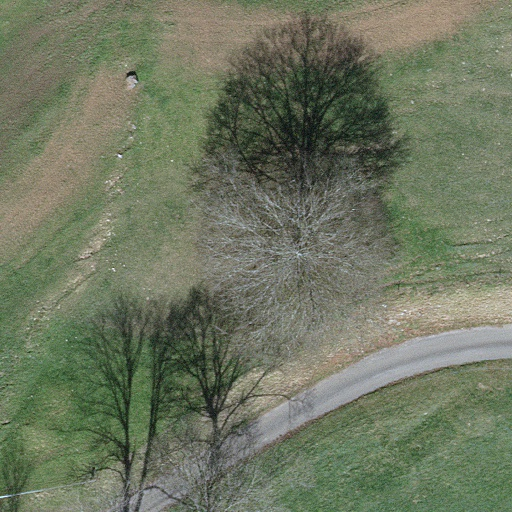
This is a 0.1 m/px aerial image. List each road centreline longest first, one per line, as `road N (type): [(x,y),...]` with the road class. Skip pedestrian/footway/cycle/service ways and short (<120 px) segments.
road 1 (unknown): [(4,511),(117,267),(147,154),(158,0)]
road 2 (unclassified): [(143,511),(377,369),(472,340),(511,338)]
